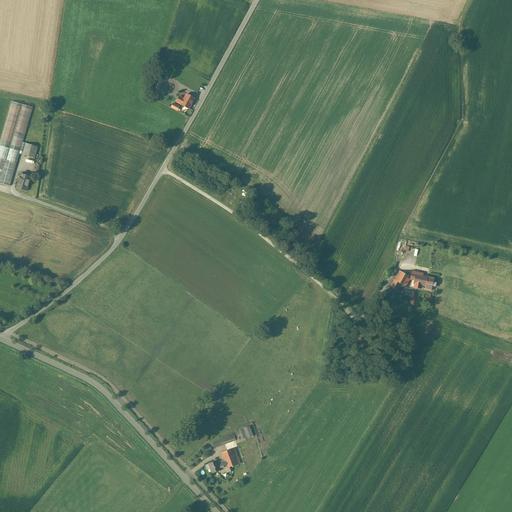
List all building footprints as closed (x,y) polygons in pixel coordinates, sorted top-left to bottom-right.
[(186,94),(184,99),(179,96),(176,102),(181,104),(189,109),(194,98),(186,94)] [(11,101),(0,140),(0,183),(10,186),(19,154),(35,158),(38,147),(23,142),(33,107),(11,101)] [(31,177),(21,174),(16,188),(26,191),(28,186),(26,185),(29,177),(31,177)] [(399,271),(396,275),(394,280),(397,282),(403,285),(408,276),(399,271)] [(422,274),(412,271),(410,279),(414,280),(414,283),(415,284),(414,287),(420,288),(421,285),(425,286),(424,289),(431,291),(433,279),(422,276),(422,274)] [(249,426),(237,430),(241,440),(252,436),(249,426)] [(233,434),(219,439),(219,441),(220,441),(221,445),(235,440),(233,434)] [(234,448),(220,453),(223,462),(225,469),(229,467),(239,464),(234,448)] [(216,461),(208,464),(211,473),(219,471),(221,475),(231,472),(229,467),(225,469),(223,462),(218,464),(217,461),(216,461)]
